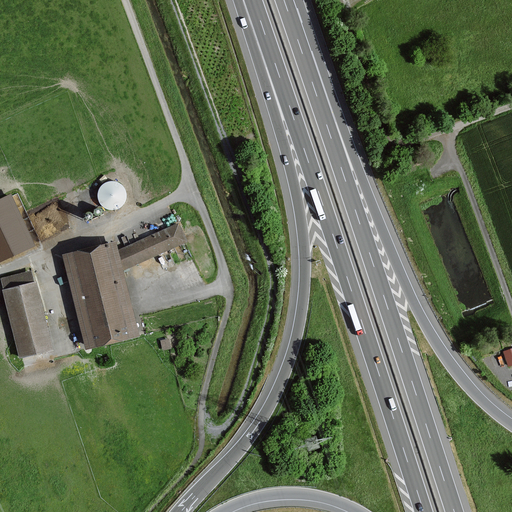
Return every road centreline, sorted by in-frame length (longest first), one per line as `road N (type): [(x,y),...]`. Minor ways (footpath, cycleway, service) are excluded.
road 1 (motorway): [(283,88),(304,247),(294,342),(258,424),(180,511)]
road 2 (motorway): [(453,511),(311,77)]
road 3 (motorway): [(283,88),(423,511)]
road 4 (motorway): [(511,424),(464,380),(430,333),(311,77)]
road 5 (unclassified): [(0,272),(142,214),(185,184),(183,158),(125,0)]
road 6 (track): [(235,166),(173,0)]
road 7 (motorway): [(222,511),(283,494),(357,511)]
